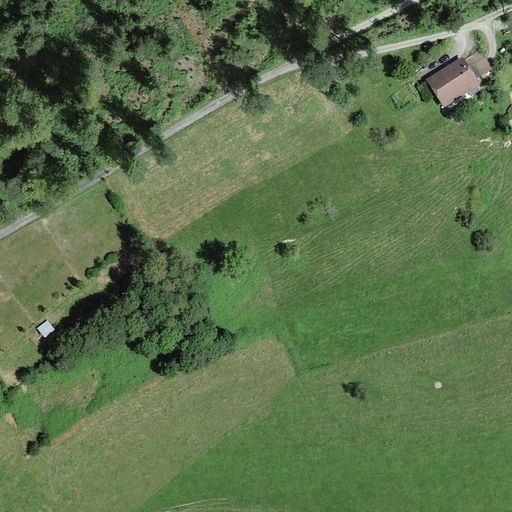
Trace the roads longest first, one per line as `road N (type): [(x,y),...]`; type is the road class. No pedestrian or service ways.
road 1 (track): [(0,236),(412,0)]
road 2 (track): [(511,8),(430,40),(282,72)]
